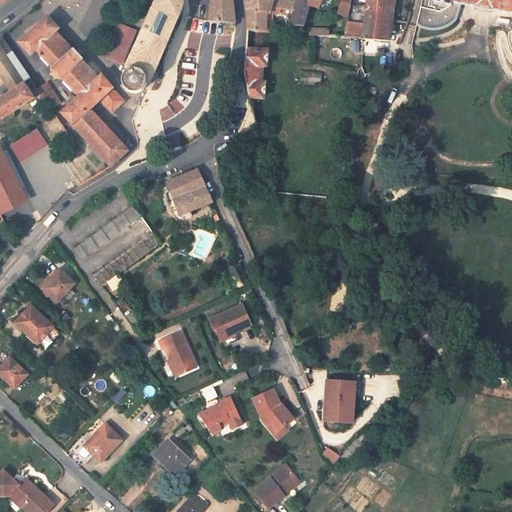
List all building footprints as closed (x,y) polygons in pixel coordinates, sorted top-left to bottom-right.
[(52,0),(61,10),(72,0),(52,0)] [(150,80),(151,79),(151,78),(181,10),(181,9),(181,8),(181,7),(181,6),(181,3),(181,1),(180,0),(155,0),(143,27),(125,68),(125,69),(125,71),(124,72),(123,73),(122,76),(122,77),(122,78),(121,80),(122,84),(123,87),(125,89),(127,91),(128,92),(130,93),(131,93),(133,93),(135,94),(137,93),(140,92),(141,91),(143,90),(144,89),(145,87),(146,86),(146,84),(147,82),(147,81),(148,80),(150,80)] [(209,0),(207,21),(234,24),(231,0),(209,0)] [(258,0),(244,0),(246,12),(266,14),(270,14),(273,2),(258,0)] [(338,12),(347,16),(349,6),(350,0),(340,0),(341,0),(338,12)] [(377,0),(365,0),(365,6),(349,6),(347,16),(343,38),(362,39),(364,11),(376,13),(377,0)] [(391,21),(393,0),(377,0),(376,13),(376,19),(391,21)] [(511,0),(422,0),(417,23),(423,26),(427,27),(432,28),(436,28),(441,27),(448,24),(453,20),(458,3),(511,12),(511,0)] [(292,17),(297,3),(283,1),(283,3),(273,2),(270,14),(286,16),(292,17)] [(303,25),(308,5),(298,1),(297,3),(292,17),(286,16),(284,24),(303,25)] [(389,41),(391,21),(376,19),(376,13),(364,11),(362,39),(389,41)] [(246,12),(247,31),(264,32),(266,14),(246,12)] [(82,63),(80,61),(82,59),(74,51),(72,49),(71,50),(54,32),(58,29),(46,17),(19,42),(30,54),(36,49),(39,53),(38,55),(40,57),(39,58),(47,66),(49,64),(52,67),(51,68),(50,68),(50,70),(51,70),(51,74),(49,74),(50,76),(51,75),(54,78),(53,80),(55,80),(56,79),(60,79),(60,80),(61,80),(61,78),(62,78),(64,80),(62,82),(70,91),(73,89),(74,91),(78,96),(74,100),(60,113),(74,127),(82,136),(111,167),(128,151),(118,140),(89,109),(100,99),(112,111),(123,101),(111,88),(112,87),(101,75),(97,79),(82,63)] [(122,64),(138,30),(117,21),(102,55),(122,64)] [(28,75),(1,35),(0,35),(0,45),(8,57),(22,79),(28,75)] [(244,73),(245,82),(249,96),(262,97),(263,83),(259,82),(261,65),(265,65),(266,50),(246,48),(244,73)] [(25,83),(22,79),(8,57),(0,62),(0,75),(11,92),(25,83)] [(321,85),(322,72),(300,71),(299,84),(321,85)] [(46,82),(37,89),(46,102),(52,110),(60,103),(46,82)] [(346,128),(342,136),(353,137),(362,91),(363,84),(355,82),(346,128)] [(363,82),(363,84),(362,91),(375,93),(377,85),(363,82)] [(0,121),(35,99),(25,83),(11,92),(0,98),(0,121)] [(46,114),(52,110),(46,102),(41,105),(46,114)] [(118,140),(128,151),(131,148),(121,138),(118,140)] [(0,214),(28,201),(0,145),(0,214)] [(352,157),(346,155),(342,175),(348,176),(352,157)] [(96,177),(111,167),(95,162),(96,177)] [(198,170),(167,182),(173,199),(179,215),(190,211),(212,202),(198,170)] [(179,215),(173,199),(169,201),(177,221),(192,216),(190,211),(179,215)] [(82,243),(74,249),(82,260),(141,217),(133,207),(82,243)] [(93,276),(101,287),(161,243),(152,232),(93,276)] [(54,278),(61,271),(60,269),(53,277),(54,278)] [(75,284),(61,271),(54,278),(53,277),(42,288),(57,303),(75,284)] [(16,322),(27,332),(26,333),(26,334),(34,341),(45,351),(54,341),(61,333),(32,305),(16,322)] [(210,319),(216,333),(218,337),(220,336),(228,333),(234,330),(235,333),(252,326),(243,305),(210,319)] [(142,325),(131,310),(125,315),(137,329),(142,325)] [(234,330),(228,333),(220,336),(223,341),(236,336),(235,333),(234,330)] [(177,333),(159,341),(160,341),(163,349),(165,348),(170,359),(178,376),(196,367),(185,341),(181,333),(180,331),(177,333)] [(27,374),(10,357),(0,367),(0,373),(14,388),(27,374)] [(175,377),(178,376),(170,359),(168,360),(175,377)] [(122,380),(114,372),(110,376),(118,384),(122,380)] [(328,381),(325,417),(331,417),(330,423),(352,425),(353,423),(356,383),(328,381)] [(206,401),(218,396),(213,384),(201,389),(206,401)] [(252,399),(262,421),(268,428),(272,425),(278,432),(284,427),(293,419),(283,406),(280,407),(272,390),(252,399)] [(241,424),(230,398),(219,402),(220,405),(198,414),(211,433),(220,429),(219,426),(217,422),(226,418),(228,422),(231,429),(241,424)] [(120,439),(105,424),(84,445),(101,462),(112,451),(110,449),(120,439)] [(272,425),(268,428),(278,440),(288,431),(284,427),(278,432),(272,425)] [(168,440),(154,455),(172,472),(179,465),(181,467),(188,459),(168,440)] [(335,465),(342,457),(331,447),(326,453),(335,465)] [(256,490),(270,508),(286,496),(285,495),(284,492),(300,480),(288,464),(272,477),(272,478),(256,490)] [(46,511),(53,505),(25,478),(18,485),(2,470),(0,472),(0,496),(9,496),(12,492),(25,504),(22,506),(28,511),(46,511)] [(284,492),(285,495),(302,482),(300,480),(284,492)] [(25,504),(12,492),(9,496),(21,508),(22,506),(25,504)] [(202,511),(207,506),(194,494),(177,511),(202,511)]
